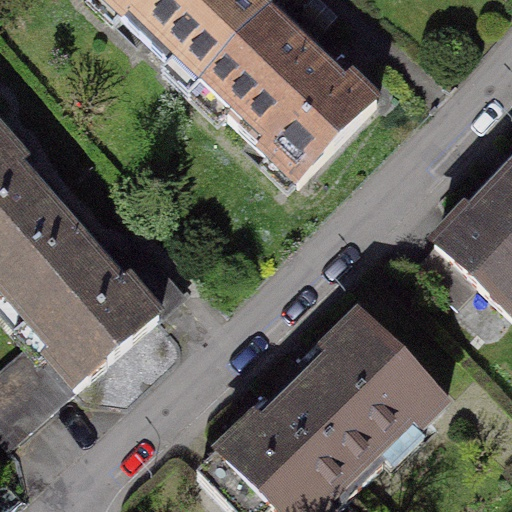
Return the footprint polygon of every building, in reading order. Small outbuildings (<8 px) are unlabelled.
[(99,0),(197,94),(274,14),(260,0),(99,0)] [(324,62),(274,14),(197,94),(298,190),(375,110),(324,62)] [(0,248),(53,202),(14,157),(0,141),(0,248)] [(511,168),(507,175),(415,272),(457,313),(477,291),(511,324),(511,168)] [(85,238),(53,202),(0,248),(0,304),(1,303),(36,343),(0,374),(0,445),(8,454),(86,386),(88,388),(106,372),(104,370),(158,323),(157,322),(183,300),(142,253),(117,275),(85,238)] [(272,409),(357,495),(445,409),(361,322),(317,366),(272,409)] [(339,511),(357,495),(272,409),(264,417),(225,455),(225,454),(197,481),(226,511),(236,511),(252,497),(266,511),(339,511)]
